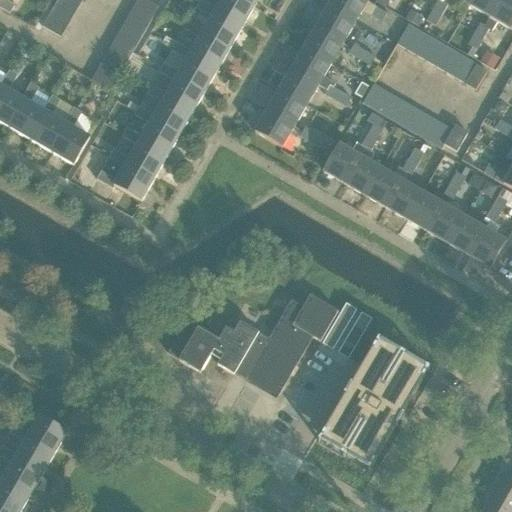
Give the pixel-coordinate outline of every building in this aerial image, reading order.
[(0,0),(0,9),(10,16),(15,7),(3,0),(0,0)] [(72,19),(78,9),(63,0),(58,0),(54,9),(72,19)] [(63,0),(78,9),(83,0),(63,0)] [(141,0),(137,7),(156,18),(161,8),(147,0),(141,0)] [(200,5),(198,9),(213,18),(215,14),(243,30),(256,8),(241,0),(223,0),(218,10),(203,1),(200,5)] [(241,0),(256,8),(260,0),(241,0)] [(356,24),(368,3),(362,0),(333,0),(329,9),(356,24)] [(378,0),(377,3),(385,8),(389,0),(378,0)] [(491,19),(501,0),(473,0),(470,7),(489,18),(491,19)] [(511,0),(501,0),(491,19),(486,28),(490,30),(493,32),(498,24),(511,31),(511,30),(511,0)] [(440,1),(434,12),(443,17),(449,6),(445,4),(440,1)] [(150,27),(156,18),(137,7),(132,16),(150,27)] [(67,28),(72,19),(54,9),(49,18),(67,28)] [(344,45),(356,24),(329,9),(317,29),(344,45)] [(377,9),(372,17),(382,23),(387,15),(377,9)] [(406,21),(418,28),(423,19),(411,12),(406,21)] [(434,12),(428,22),(437,27),(443,17),(434,12)] [(188,27),(185,31),(200,39),(203,35),(231,52),(243,30),(215,14),(213,18),(205,32),(190,23),(188,27)] [(145,36),(150,27),(132,16),(126,26),(145,36)] [(61,38),(67,28),(49,18),(43,28),(61,38)] [(481,25),(475,36),(484,41),(490,30),(486,28),(485,27),(481,25)] [(139,46),(145,36),(126,26),(121,35),(139,46)] [(408,51),(419,32),(410,26),(398,46),(408,51)] [(332,66),(344,45),(317,29),(304,50),(332,66)] [(419,57),(430,38),(419,32),(408,51),(419,57)] [(134,55),(139,46),(121,35),(116,44),(134,55)] [(175,48),(173,52),(188,61),(191,57),(218,73),(231,52),(203,35),(200,39),(193,52),(178,44),(175,48)] [(475,36),(469,46),(473,48),(478,51),(484,41),(475,36)] [(428,63),(439,43),(430,38),(419,57),(428,63)] [(437,68),(448,49),(439,43),(428,63),(437,68)] [(129,63),(134,55),(116,44),(111,52),(129,63)] [(353,51),(350,55),(361,61),(366,52),(355,46),(353,51)] [(473,48),(468,57),(473,60),(478,51),(473,48)] [(447,74),(458,54),(448,49),(437,68),(447,74)] [(304,50),(292,71),(319,87),(319,88),(328,93),(331,89),(334,83),(325,78),(332,66),(304,50)] [(123,74),(129,63),(111,52),(105,63),(123,74)] [(366,52),(361,61),(371,67),(376,58),(366,52)] [(457,80),(468,60),(458,54),(447,74),(457,80)] [(163,70),(160,74),(176,83),(178,78),(206,95),(218,73),(191,57),(188,61),(181,74),(165,66),(163,70)] [(477,66),(478,66),(468,60),(457,80),(466,85),(477,66)] [(118,83),(123,74),(105,63),(99,72),(118,83)] [(477,66),(466,85),(477,91),(488,72),(477,66)] [(307,108),(319,88),(319,87),(292,71),(280,92),(307,108)] [(112,93),(118,83),(99,72),(93,83),(112,93)] [(5,91),(0,100),(0,124),(11,131),(27,104),(22,101),(9,94),(18,78),(11,73),(1,89),(5,91)] [(150,91),(148,95),(163,104),(166,100),(193,116),(206,95),(178,78),(176,83),(168,96),(152,87),(150,91)] [(364,100),(370,88),(360,84),(354,95),(364,100)] [(27,104),(11,131),(33,143),(49,116),(44,114),(30,106),(40,90),(31,85),(22,101),(27,104)] [(372,111),(384,91),(375,85),(364,106),(372,111)] [(328,93),(326,97),(336,103),(341,95),(331,89),(328,93)] [(382,116),(393,96),(384,91),(372,111),(382,116)] [(295,129),(307,108),(280,92),(268,113),(295,129)] [(341,95),(336,103),(346,109),(351,101),(341,95)] [(392,122),(403,102),(393,96),(382,116),(392,122)] [(49,116),(33,143),(54,155),(70,128),(65,126),(74,110),(54,98),(44,114),(49,116)] [(138,113),(136,117),(151,125),(153,122),(181,138),(193,116),(166,100),(163,104),(155,118),(140,109),(138,113)] [(400,127),(412,107),(403,102),(392,122),(400,127)] [(496,107),(497,111),(500,113),(504,112),(506,109),(505,105),(502,102),(498,103),(496,107)] [(409,132),(421,112),(412,107),(400,127),(409,132)] [(70,128),(54,155),(75,167),(91,141),(73,131),(83,115),(74,110),(65,126),(70,128)] [(418,137),(430,117),(421,112),(409,132),(418,137)] [(283,150),(295,129),(268,113),(256,134),(283,150)] [(374,115),(369,123),(374,126),(379,129),(384,121),(383,120),(375,115),(374,115)] [(427,142),(438,122),(430,117),(418,137),(427,142)] [(125,134),(123,139),(138,147),(141,143),(169,159),(181,138),(153,122),(151,125),(143,139),(128,130),(125,134)] [(435,147),(446,127),(438,122),(427,142),(435,147)] [(511,127),(502,122),(497,130),(508,136),(511,128),(511,127)] [(374,126),(367,138),(376,143),(383,131),(379,129),(374,126)] [(445,145),(446,146),(459,153),(470,134),(456,126),(454,131),(453,131),(445,145)] [(404,133),(395,127),(390,134),(400,139),(404,133)] [(445,145),(453,131),(446,127),(435,147),(443,151),(446,146),(445,145)] [(304,134),(302,139),(312,145),(317,136),(307,130),(304,134)] [(477,133),(473,140),(477,143),(481,136),(477,133)] [(317,136),(312,145),(323,151),(328,142),(317,136)] [(363,146),(362,147),(366,149),(371,152),(376,143),(367,138),(363,146)] [(113,156),(111,160),(126,169),(128,165),(156,181),(169,159),(141,143),(138,147),(131,160),(115,152),(113,156)] [(340,146),(324,174),(345,186),(366,149),(362,147),(358,145),(353,153),(340,146)] [(366,149),(345,186),(366,198),(382,170),(370,163),(375,155),(371,152),(366,149)] [(415,150),(409,160),(418,165),(424,155),(415,150)] [(111,160),(98,181),(99,182),(113,190),(114,191),(115,188),(143,204),(156,181),(128,165),(126,169),(111,160)] [(409,160),(403,171),(408,173),(412,176),(418,165),(409,160)] [(491,165),(486,174),(496,180),(501,171),(491,165)] [(382,170),(366,198),(387,210),(403,182),(408,173),(403,171),(400,169),(395,178),(393,177),(382,170)] [(501,171),(496,180),(505,185),(511,188),(511,172),(510,176),(501,171)] [(457,174),(451,184),(459,189),(465,179),(457,174)] [(479,192),(485,181),(474,175),(468,186),(479,192)] [(408,222),(424,194),(403,182),(387,210),(408,222)] [(487,182),(481,193),(487,197),(494,195),(498,189),(487,182)] [(451,184),(445,195),(453,200),(459,189),(451,184)] [(429,234),(445,206),(424,194),(408,222),(429,234)] [(499,199),(493,209),(501,214),(507,204),(499,199)] [(450,246),(466,218),(445,206),(429,234),(450,246)] [(493,209),(487,220),(491,222),(495,225),(501,214),(493,209)] [(466,219),(466,218),(450,246),(471,258),(487,230),(466,219)] [(508,242),(496,236),(500,228),(495,225),(491,222),(487,230),(471,258),(492,270),(508,242)] [(259,336),(240,369),(282,394),(313,339),(322,344),(339,315),(311,298),(304,310),(293,304),(270,342),(259,336)] [(343,318),(340,323),(349,328),(352,323),(343,318)] [(178,341),(170,355),(181,362),(180,363),(202,376),(215,353),(225,359),(220,368),(235,377),(240,369),(259,336),(240,325),(234,336),(212,323),(205,335),(198,331),(189,348),(178,341)] [(340,323),(338,328),(347,333),(349,328),(340,323)] [(356,325),(353,330),(362,335),(365,330),(356,325)] [(338,328),(335,332),(344,337),(347,333),(338,328)] [(353,330),(350,334),(359,340),(362,335),(353,330)] [(335,332),(333,337),(341,342),(344,337),(335,332)] [(350,334),(348,339),(357,344),(359,340),(350,334)] [(333,337),(330,341),(339,346),(341,342),(333,337)] [(348,339),(345,343),(354,349),(357,344),(348,339)] [(330,341),(327,346),(336,351),(339,346),(330,341)] [(345,343),(343,348),(352,353),(354,349),(345,343)] [(376,347),(324,436),(338,444),(334,450),(358,463),(361,458),(374,465),(426,377),(413,369),(416,363),(392,349),(389,355),(376,347)] [(343,348),(340,353),(349,358),(352,353),(343,348)] [(11,431),(9,434),(24,443),(52,459),(67,434),(39,418),(29,435),(14,426),(11,431)] [(40,480),(52,459),(24,443),(17,456),(2,447),(0,449),(0,457),(12,464),(40,480)] [(0,486),(27,502),(40,480),(12,464),(4,478),(0,475),(0,486)] [(511,511),(511,478),(506,475),(484,511),(511,511)] [(0,511),(21,511),(27,502),(0,486),(0,511)]
